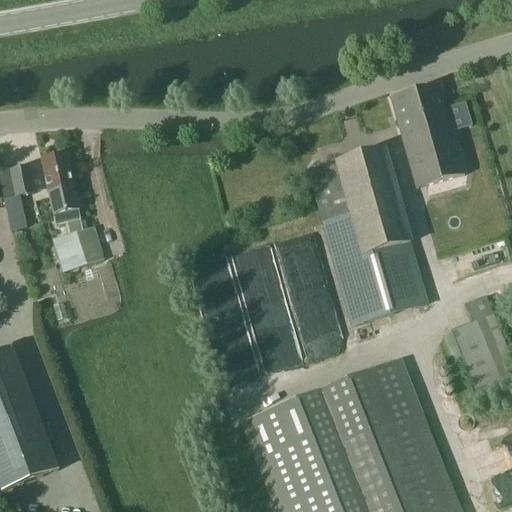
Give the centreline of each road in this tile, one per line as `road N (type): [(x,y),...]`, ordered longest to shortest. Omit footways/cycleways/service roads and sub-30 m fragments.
road 1 (unclassified): [(0,123),(288,116),(511,44)]
road 2 (tertiary): [(142,0),(0,25)]
